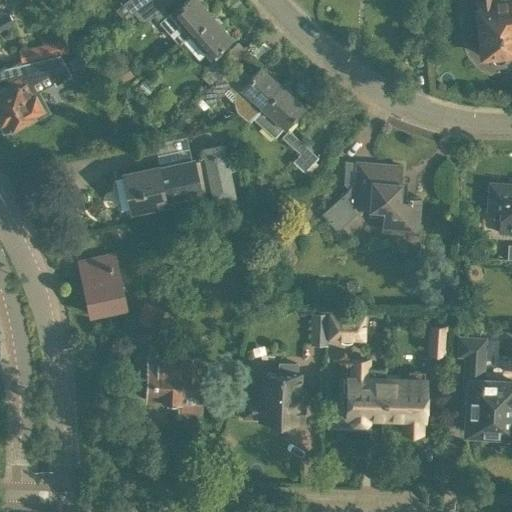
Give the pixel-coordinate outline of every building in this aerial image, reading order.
[(129,0),(125,3),(116,10),(123,20),(133,13),(149,0),(129,0)] [(167,16),(155,0),(149,0),(133,13),(141,23),(153,14),(159,22),(167,16)] [(159,22),(158,23),(177,45),(190,35),(211,16),(198,0),(183,0),(170,12),(167,16),(159,22)] [(476,0),(482,56),(491,55),(491,59),(495,63),(499,63),(503,62),(506,59),(505,54),(511,52),(511,0),(493,2),(493,0),(476,0)] [(0,29),(10,24),(12,19),(9,13),(4,12),(0,14),(0,29)] [(211,16),(190,35),(209,57),(208,57),(208,58),(231,39),(230,38),(211,16)] [(67,39),(20,51),(23,62),(69,50),(67,39)] [(81,52),(69,59),(75,70),(87,63),(81,52)] [(241,87),(235,81),(213,61),(206,67),(217,79),(195,102),(203,109),(209,107),(228,87),(234,93),(234,102),(237,110),(249,121),(252,118),(259,111),(256,108),(260,105),(241,88),(240,89),(239,88),(241,87)] [(106,71),(113,82),(127,74),(120,62),(106,71)] [(260,65),(241,87),(239,88),(240,89),(241,88),(260,105),(262,107),(281,86),(260,67),(261,66),(260,65)] [(18,76),(6,80),(0,83),(0,120),(4,128),(2,129),(3,131),(41,110),(40,108),(43,107),(45,101),(41,95),(36,93),(32,93),(29,95),(23,83),(26,82),(25,81),(22,83),(18,76)] [(262,107),(259,111),(252,118),(274,138),(303,106),(303,105),(302,105),(281,86),(262,107)] [(292,162),(304,173),(318,158),(287,130),(281,137),(299,154),(292,162)] [(221,145),(203,149),(213,199),(232,195),(221,145)] [(129,209),(164,202),(164,199),(199,192),(193,161),(157,169),(157,167),(122,174),(129,209)] [(356,161),(355,184),(321,213),(331,224),(353,205),(353,207),(382,209),(380,229),(416,232),(419,197),(399,196),(401,165),(356,161)] [(511,183),(489,182),(487,210),(499,211),(498,231),(511,232),(511,183)] [(204,195),(193,197),(195,208),(206,206),(204,195)] [(112,237),(124,235),(122,227),(111,229),(112,237)] [(90,314),(125,306),(113,252),(78,260),(90,314)] [(145,300),(139,322),(158,326),(163,305),(145,300)] [(324,343),(325,314),(312,313),(311,343),(324,343)] [(361,315),(353,315),(327,314),(326,337),(360,339),(361,315)] [(444,327),(430,326),(429,350),(442,351),(444,327)] [(511,381),(481,380),(484,339),(459,337),(458,355),(465,356),(462,404),(467,405),(465,431),(511,434),(511,381)] [(183,353),(181,353),(181,362),(169,361),(169,352),(146,351),(144,399),(180,400),(179,411),(200,412),(202,363),(200,363),(201,354),(199,354),(199,351),(195,348),(186,347),(183,351),(183,353)] [(296,363),(262,362),(261,397),(245,396),(245,415),(260,416),(260,418),(278,419),(278,421),(279,422),(279,423),(281,425),(282,425),(283,426),(285,426),(286,426),(288,426),(289,425),(290,425),(291,424),(292,423),(292,422),(293,421),(293,420),(295,420),(295,409),(302,409),(303,389),(299,389),(299,375),(296,374),(296,363)] [(366,376),(366,368),(351,367),(351,376),(348,376),(348,378),(343,379),(342,411),(346,411),(346,414),(382,415),(383,377),(366,376)] [(407,378),(383,377),(382,415),(402,416),(402,432),(421,433),(423,379),(423,371),(408,370),(407,378)]
